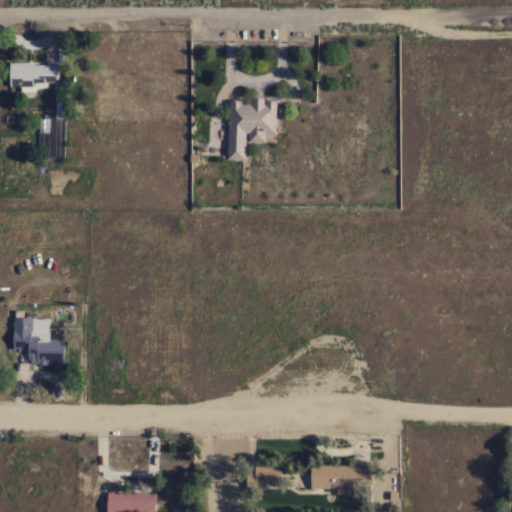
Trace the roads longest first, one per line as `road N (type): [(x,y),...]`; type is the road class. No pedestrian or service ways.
road 1 (residential): [(511,24),(0,18)]
road 2 (residential): [(0,421),(511,417)]
